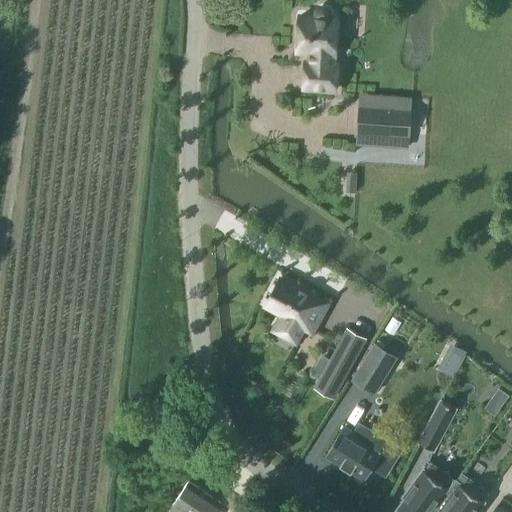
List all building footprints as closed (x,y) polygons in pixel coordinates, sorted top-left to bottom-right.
[(329,14),(326,11),(322,9),(318,10),(315,13),(314,17),(299,16),(297,52),(310,52),(309,62),(305,62),(303,88),(334,90),(336,64),(330,64),(331,54),(333,54),(336,18),(330,18),(329,14)] [(358,105),(356,134),(391,137),(391,135),(408,136),(410,110),(393,109),(393,108),(358,105)] [(313,277),(273,267),(267,290),(279,293),(275,309),(292,314),(296,298),(306,301),(313,277)] [(373,314),(351,304),(335,344),(357,353),(373,314)] [(374,343),(352,379),(374,393),(396,357),(374,343)] [(485,406),(496,413),(510,392),(499,385),(485,406)] [(418,442),(433,450),(455,409),(440,401),(418,442)] [(399,450),(375,435),(368,445),(357,438),(358,435),(344,426),(325,456),(339,465),(344,468),(345,469),(350,472),(351,472),(363,479),(373,463),(386,471),(399,450)] [(432,511),(455,481),(430,462),(424,470),(423,469),(403,496),(405,498),(397,508),(401,511),(400,511),(432,511)] [(475,511),(483,501),(482,500),(488,492),(461,473),(455,481),(432,511),(475,511)] [(214,511),(221,503),(188,481),(171,505),(181,511),(214,511)]
